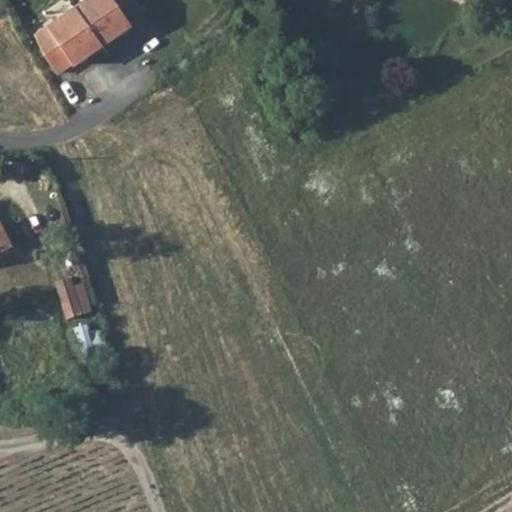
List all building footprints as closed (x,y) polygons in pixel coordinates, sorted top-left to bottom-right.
[(90,0),(75,10),(98,47),(127,28),(126,26),(141,17),(130,0),(90,0)] [(75,10),(34,36),(41,55),(53,73),(68,63),(69,65),(98,47),(75,10)] [(0,251),(11,246),(0,224),(0,251)] [(56,282),(68,318),(82,313),(76,295),(70,277),(56,282)] [(86,292),(76,295),(82,313),(92,309),(86,292)] [(84,356),(103,352),(94,322),(76,327),(84,356)]
